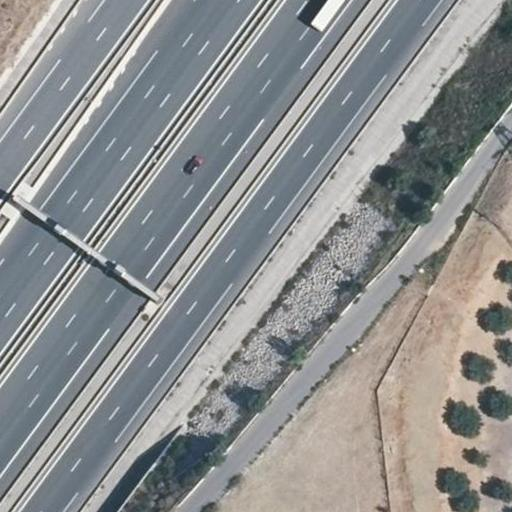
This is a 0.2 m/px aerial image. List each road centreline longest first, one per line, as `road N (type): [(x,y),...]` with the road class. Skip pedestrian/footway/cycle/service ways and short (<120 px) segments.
road 1 (motorway): [(41,511),(420,0)]
road 2 (motorway): [(0,431),(318,0)]
road 3 (residential): [(511,120),(403,272),(190,511)]
road 4 (motorway): [(229,0),(0,310)]
road 5 (motorway): [(126,0),(0,171)]
